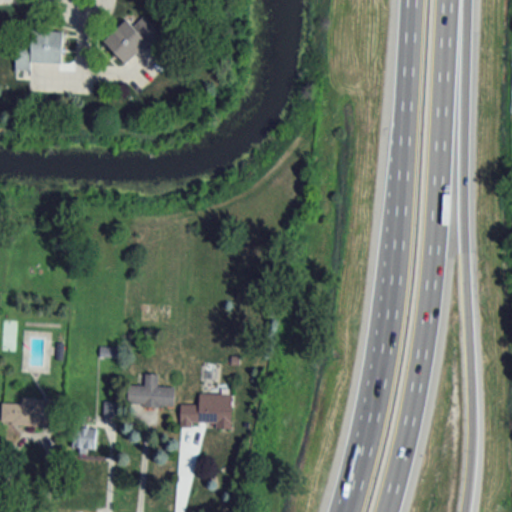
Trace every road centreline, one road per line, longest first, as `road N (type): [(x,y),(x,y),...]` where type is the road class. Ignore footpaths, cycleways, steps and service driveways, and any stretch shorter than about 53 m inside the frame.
road 1 (motorway): [(377,511),(417,325),(440,0)]
road 2 (motorway): [(464,511),(472,439),(462,199),(466,0)]
road 3 (motorway): [(402,139),(394,271),(345,511)]
road 4 (motorway): [(411,0),(402,139)]
